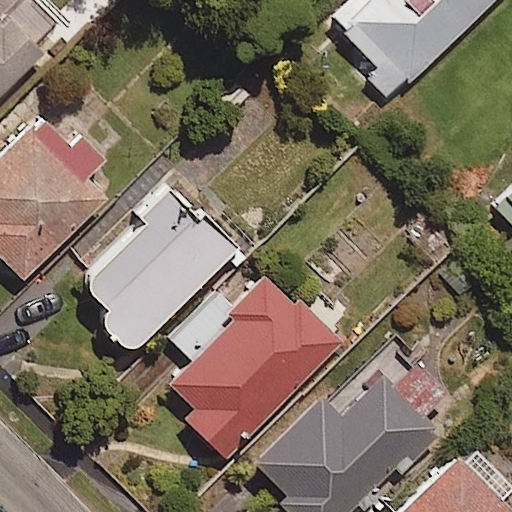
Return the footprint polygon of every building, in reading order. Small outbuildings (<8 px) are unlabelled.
[(335,0),(327,9),(398,82),(483,0),(335,0)] [(0,17),(0,84),(34,52),(0,17)] [(40,103),(0,140),(0,245),(22,269),(115,183),(40,103)] [(228,243),(162,176),(63,273),(129,340),(228,243)] [(511,183),(493,202),(511,221),(511,183)] [(338,346),(265,267),(155,369),(187,403),(174,414),(216,459),(338,346)] [(317,389),(251,454),(307,511),(345,511),(435,425),(376,364),(333,406),(317,389)] [(511,511),(511,509),(452,448),(385,511),(511,511)]
